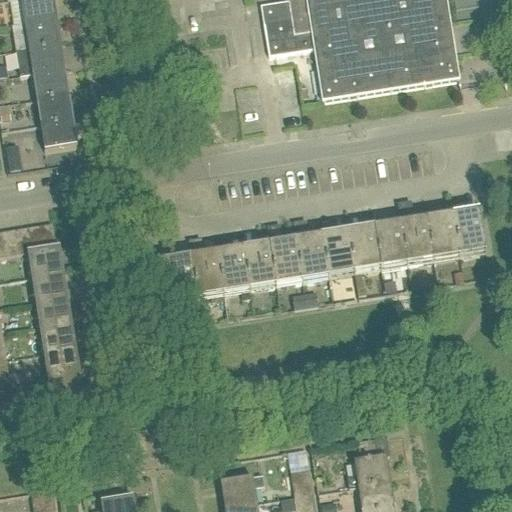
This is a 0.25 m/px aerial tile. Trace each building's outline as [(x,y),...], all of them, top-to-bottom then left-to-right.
[(25,31),(58,26),(54,0),(21,6),(25,31)] [(286,0),(288,8),(260,12),(268,63),(314,56),(322,109),(457,87),(459,87),(444,0),(286,0)] [(17,58),(62,51),(58,26),(25,31),(27,45),(15,47),(17,58)] [(33,81),(66,76),(62,51),(17,58),(21,83),(33,81)] [(37,107),(70,102),(66,76),(33,81),(37,107)] [(41,132),(74,127),(70,102),(37,107),(41,132)] [(74,127),(41,132),(45,158),(78,153),(74,127)] [(452,222),(459,265),(486,261),(479,218),(452,222)] [(433,269),(459,265),(452,222),(426,227),(433,269)] [(406,273),(433,269),(426,227),(400,231),(406,273)] [(45,256),(57,255),(53,230),(41,232),(45,256)] [(406,273),(400,231),(374,235),(380,278),(406,273)] [(33,258),(45,256),(41,232),(29,234),(33,258)] [(21,260),(29,259),(33,258),(29,234),(17,236),(21,260)] [(354,282),(380,278),(374,235),(347,239),(354,282)] [(9,262),(21,260),(17,236),(5,238),(9,262)] [(0,263),(9,262),(5,238),(0,239),(0,263)] [(328,286),(354,282),(347,239),(321,244),(328,286)] [(302,290),(328,286),(321,244),(295,248),(302,290)] [(275,295),(302,290),(295,248),(269,252),(275,295)] [(249,299),(275,295),(269,252),(242,256),(249,299)] [(33,285),(65,280),(61,254),(57,255),(45,256),(33,258),(29,259),(33,285)] [(223,303),(249,299),(242,256),(217,260),(223,303)] [(197,307),(223,303),(217,260),(191,265),(197,307)] [(170,312),(197,307),(191,265),(163,269),(170,312)] [(37,310),(69,305),(65,280),(33,285),(37,310)] [(42,336),(74,331),(69,305),(37,310),(42,336)] [(46,361),(78,356),(74,331),(42,336),(46,361)] [(50,386),(82,381),(78,356),(46,361),(50,386)] [(7,367),(0,368),(0,378),(9,377),(7,367)] [(0,388),(11,387),(9,377),(0,378),(0,388)] [(86,407),(82,381),(50,386),(54,411),(86,407)] [(12,392),(0,394),(0,404),(13,402),(12,392)] [(0,414),(15,412),(13,402),(0,404),(0,414)] [(86,407),(54,411),(58,438),(90,433),(86,407)] [(16,417),(0,419),(0,431),(17,429),(16,417)] [(0,434),(1,443),(19,440),(17,429),(0,431),(0,434)] [(347,485),(349,497),(357,495),(357,494),(390,488),(386,463),(353,469),(355,484),(347,485)] [(291,489),(309,486),(308,476),(290,479),(291,489)] [(223,511),(243,511),(257,510),(255,495),(264,494),(263,483),(220,490),(223,511)] [(309,486),(291,489),(293,499),(311,496),(309,486)] [(328,505),(348,503),(347,488),(326,489),(328,505)] [(359,511),(393,511),(390,488),(357,494),(357,495),(359,511)] [(295,511),(309,511),(314,511),(312,501),(294,504),(295,511)]
